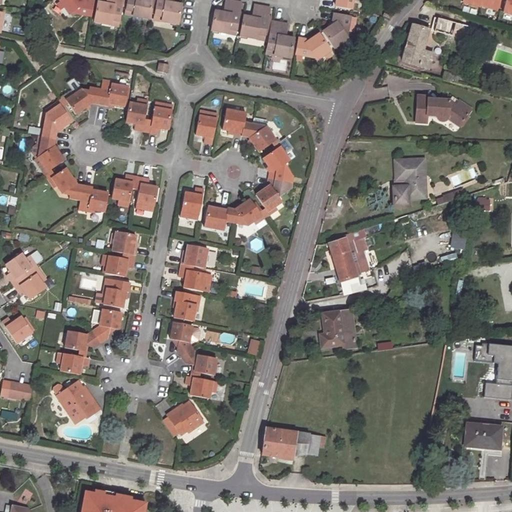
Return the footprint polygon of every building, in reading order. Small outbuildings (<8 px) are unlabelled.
[(90,16),(93,1),(87,0),(83,0),(83,1),(82,0),(60,0),(59,1),(63,7),(68,14),(73,11),(76,14),(90,16)] [(119,22),(122,0),(109,0),(108,5),(106,4),(97,3),(94,22),(109,24),(111,20),(119,22)] [(126,0),(125,10),(132,11),(132,16),(149,19),(153,0),(152,0),(126,0)] [(156,0),(157,1),(154,15),(161,16),(160,21),(177,25),(181,5),(172,4),(169,3),(169,0),(156,0)] [(336,0),(336,7),(351,9),(352,0),(336,0)] [(481,0),(480,4),(496,9),(498,0),(481,0)] [(511,0),(505,0),(503,11),(511,13),(511,0)] [(223,13),(214,11),(210,31),(227,34),(228,29),(236,30),(241,3),(229,1),(226,13),(223,13)] [(269,9),(257,7),(255,18),(251,18),(243,16),(239,36),(256,39),(257,34),(264,35),(269,9)] [(350,17),(334,14),(333,22),(335,24),(329,27),(322,32),(333,49),(335,47),(340,44),(347,39),(344,33),(347,31),(350,17)] [(433,17),(429,30),(448,35),(452,22),(433,17)] [(284,24),(271,22),(266,50),(274,51),(273,55),(290,58),(293,40),(285,38),(281,37),(284,24)] [(428,30),(411,26),(401,61),(427,69),(433,54),(422,51),(428,30)] [(306,40),(297,39),(297,40),(295,54),(310,57),(312,56),(316,61),(323,55),(329,51),(330,51),(318,35),(313,39),(307,43),(306,40)] [(157,71),(167,73),(168,66),(158,64),(157,71)] [(443,72),(441,79),(455,83),(458,76),(443,72)] [(107,105),(123,107),(127,89),(111,86),(112,83),(102,81),(102,84),(101,90),(98,105),(107,107),(107,105)] [(65,102),(67,104),(75,115),(91,104),(98,105),(101,90),(94,89),(89,88),(88,92),(84,95),(81,91),(67,100),(65,102)] [(425,97),(416,96),(414,122),(425,123),(426,118),(426,115),(435,116),(436,119),(439,120),(442,121),(444,120),(447,118),(459,126),(466,115),(457,109),(459,107),(449,100),(426,99),(425,97)] [(452,96),(449,100),(459,107),(457,109),(466,115),(470,108),(452,96)] [(64,106),(60,100),(49,106),(52,110),(59,106),(61,108),(64,106)] [(133,131),(145,133),(147,120),(144,120),(147,102),(137,100),(135,105),(129,104),(125,123),(134,125),(133,131)] [(147,120),(145,133),(157,135),(158,129),(168,131),(171,112),(164,111),(165,105),(154,103),(151,121),(147,120)] [(40,136),(55,139),(56,132),(70,122),(68,119),(61,108),(59,106),(52,110),(45,115),(47,119),(46,125),(42,128),(40,136)] [(226,110),(222,131),(228,132),(232,133),(232,135),(241,137),(244,122),(245,114),(226,110)] [(211,145),(214,129),(216,115),(206,112),(205,117),(198,116),(195,136),(204,137),(203,144),(211,145)] [(253,118),(252,124),(253,124),(255,129),(261,130),(265,126),(266,121),(253,118)] [(244,122),(241,137),(248,138),(257,152),(270,143),(275,140),(270,134),(265,126),(261,130),(255,129),(253,124),(252,124),(244,122)] [(270,143),(272,146),(279,142),(273,133),(270,134),(275,140),(270,143)] [(47,172),(50,170),(60,163),(63,161),(53,147),(55,139),(40,136),(39,146),(41,149),(41,156),(37,158),(41,164),(47,172)] [(279,142),(272,146),(275,150),(279,147),(284,154),(286,153),(279,142)] [(275,150),(262,159),(271,173),(270,179),(291,183),(293,176),(284,164),(289,161),(284,154),(279,147),(275,150)] [(425,198),(425,188),(424,159),(393,160),(394,180),(396,180),(397,186),(394,186),(392,186),(392,205),(407,204),(407,198),(425,198)] [(39,166),(46,177),(52,173),(50,170),(47,172),(41,164),(39,166)] [(64,169),(54,176),(51,178),(56,186),(62,195),(66,192),(69,196),(68,199),(79,201),(82,186),(77,185),(64,169)] [(52,173),(46,177),(53,188),(56,186),(51,178),(54,176),(52,173)] [(133,190),(136,177),(125,175),(123,182),(115,180),(112,195),(111,200),(117,201),(117,206),(128,207),(131,189),(133,190)] [(148,180),(136,177),(133,190),(138,191),(135,209),(145,211),(146,206),(153,207),(156,187),(147,186),(148,180)] [(291,183),(270,179),(269,185),(255,195),(265,209),(267,212),(274,207),(281,202),(278,198),(290,189),(291,183)] [(92,188),(82,186),(79,201),(78,211),(87,213),(88,210),(94,211),(104,213),(107,194),(92,191),(92,188)] [(197,220),(200,206),(203,189),(195,188),(194,193),(184,192),(180,211),(187,212),(186,218),(197,220)] [(434,201),(436,205),(463,196),(461,190),(441,197),(442,199),(434,201)] [(475,209),(489,212),(491,200),(478,198),(475,209)] [(260,217),(258,213),(249,199),(235,209),(228,208),(225,223),(234,224),(237,222),(244,223),(246,226),(253,222),(260,217)] [(225,223),(228,208),(220,207),(219,210),(214,209),(207,207),(203,227),(223,231),(225,223)] [(261,211),(266,218),(276,210),(274,207),(267,212),(265,209),(261,211)] [(255,225),(266,218),(261,211),(258,213),(260,217),(253,222),(255,225)] [(426,245),(421,228),(411,231),(406,217),(398,219),(409,251),(426,245)] [(362,229),(351,233),(354,241),(365,238),(362,229)] [(133,248),(134,242),(136,236),(115,232),(111,252),(122,254),(134,256),(136,248),(133,248)] [(351,233),(343,236),(345,238),(327,244),(329,251),(332,258),(342,294),(365,288),(362,279),(357,280),(355,274),(349,254),(357,252),(354,241),(351,233)] [(186,245),(185,251),(184,257),(181,257),(180,265),(193,267),(203,269),(207,249),(186,245)] [(349,254),(355,274),(368,270),(361,250),(357,252),(349,254)] [(36,251),(29,255),(36,264),(42,260),(36,251)] [(6,276),(13,285),(33,272),(30,268),(36,264),(29,255),(25,259),(20,253),(5,264),(10,273),(6,276)] [(105,273),(124,277),(126,268),(132,269),(134,256),(122,254),(121,259),(103,255),(101,266),(103,266),(106,266),(105,273)] [(184,279),(182,288),(201,291),(203,285),(206,286),(208,286),(210,275),(193,272),(193,267),(180,265),(178,277),(184,279)] [(33,272),(13,285),(20,295),(24,292),(30,299),(46,288),(43,283),(46,280),(40,271),(35,275),(33,272)] [(103,305),(122,308),(125,292),(128,292),(129,284),(104,279),(102,289),(106,289),(105,295),(103,305)] [(200,297),(181,293),(175,292),(173,301),(176,302),(174,318),(193,322),(195,312),(196,306),(198,306),(200,297)] [(105,295),(101,294),(97,293),(95,303),(103,305),(105,295)] [(91,300),(69,296),(68,301),(90,305),(91,300)] [(98,327),(92,331),(101,343),(107,339),(109,328),(118,330),(121,313),(102,309),(98,327)] [(350,309),(338,311),(343,345),(344,349),(355,347),(350,309)] [(343,345),(338,311),(320,313),(323,334),(318,334),(320,348),(343,345)] [(12,323),(8,318),(1,322),(16,344),(32,333),(21,317),(12,323)] [(192,327),(173,323),(170,339),(178,342),(176,352),(180,358),(193,349),(190,344),(192,327)] [(78,351),(87,352),(88,346),(95,347),(101,343),(92,331),(86,335),(67,331),(64,348),(78,351)] [(511,400),(511,384),(511,346),(481,344),(481,346),(480,355),(492,356),(491,363),(496,363),(499,364),(499,368),(496,368),(495,384),(484,383),(483,397),(511,400)] [(480,355),(481,346),(474,345),(473,361),(491,363),(492,356),(480,355)] [(193,349),(180,358),(185,365),(195,367),(194,372),(200,373),(213,376),(216,360),(198,356),(193,349)] [(88,359),(85,359),(77,357),(58,353),(56,364),(61,365),(59,372),(79,375),(81,366),(87,367),(88,359)] [(357,353),(347,354),(348,363),(358,362),(357,353)] [(217,384),(198,380),(192,378),(186,377),(185,385),(191,386),(189,395),(209,399),(210,393),(214,394),(217,384)] [(10,382),(2,381),(0,394),(0,396),(7,398),(10,382)] [(77,413),(94,401),(90,395),(88,396),(82,388),(78,381),(77,381),(63,390),(55,395),(70,417),(77,413)] [(15,399),(17,384),(10,382),(7,398),(15,399)] [(25,385),(17,384),(15,399),(22,400),(25,385)] [(52,391),(55,395),(63,390),(60,385),(57,384),(52,387),(52,391)] [(29,402),(32,387),(25,385),(22,400),(29,402)] [(88,396),(90,395),(84,386),(82,388),(88,396)] [(100,410),(94,401),(77,413),(79,417),(83,414),(85,417),(86,419),(100,410)] [(172,411),(165,415),(167,418),(178,433),(180,435),(186,432),(188,433),(203,422),(189,402),(182,406),(173,412),(172,411)] [(77,413),(70,417),(75,424),(85,417),(83,414),(79,417),(77,413)] [(178,433),(167,418),(162,421),(172,437),(178,433)] [(501,426),(465,423),(464,440),(479,441),(479,447),(499,449),(501,426)] [(265,428),(261,454),(291,459),(292,454),(295,432),(265,428)] [(308,434),(295,432),(292,454),(305,454),(308,434)] [(319,435),(308,434),(305,454),(316,455),(319,435)] [(93,494),(83,492),(79,511),(142,511),(144,503),(104,496),(104,493),(93,491),(93,494)]
